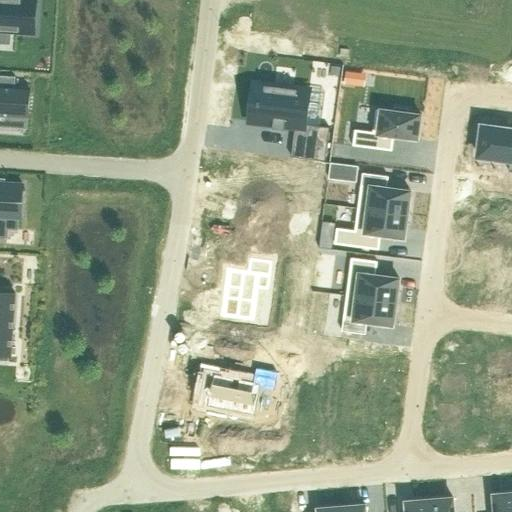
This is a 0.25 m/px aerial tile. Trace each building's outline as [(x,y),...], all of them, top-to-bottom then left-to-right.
[(0,0),(0,31),(34,33),(36,0),(0,0)] [(0,115),(29,118),(31,90),(15,89),(16,77),(0,75),(0,115)] [(259,106),(257,123),(274,125),(273,129),(275,129),(283,130),(285,130),(285,126),(295,127),(292,157),(326,161),(330,128),(321,127),(325,93),(309,91),(301,90),(301,89),(262,84),(260,101),(259,101),(258,106),(259,106)] [(355,130),(353,146),(393,151),(394,137),(418,140),(422,115),(407,114),(408,110),(396,108),(395,112),(376,109),(373,132),(355,130)] [(483,127),(479,156),(511,161),(509,172),(511,172),(511,130),(511,131),(511,130),(500,129),(483,127)] [(316,162),(311,198),(325,200),(329,164),(316,162)] [(330,178),(342,180),(344,166),(332,164),(330,178)] [(363,173),(358,209),(408,215),(411,192),(387,188),(389,177),(363,173)] [(243,177),(239,204),(283,209),(286,182),(243,177)] [(0,237),(6,237),(7,229),(18,229),(19,218),(21,218),(23,185),(5,184),(5,180),(0,179),(0,237)] [(337,228),(335,244),(379,250),(381,236),(405,239),(408,215),(358,209),(356,231),(337,228)] [(320,248),(332,249),(333,239),(321,237),(320,248)] [(289,268),(290,256),(278,255),(276,267),(289,268)] [(335,257),(320,256),(318,267),(333,269),(335,257)] [(352,258),(347,296),(397,303),(400,279),(376,276),(378,262),(352,258)] [(488,261),(484,291),(502,293),(502,294),(511,295),(511,260),(498,258),(497,262),(488,261)] [(225,299),(223,316),(252,320),(256,288),(268,290),(272,262),(250,259),(248,273),(229,270),(226,288),(226,287),(224,299),(225,299)] [(0,351),(10,352),(9,357),(12,357),(16,298),(15,298),(16,293),(11,293),(11,292),(0,291),(0,351)] [(347,296),(342,331),(366,334),(367,323),(394,326),(397,303),(347,296)] [(309,333),(324,335),(326,326),(311,324),(309,333)] [(340,348),(334,397),(352,399),(349,422),(380,427),(386,381),(360,378),(364,351),(340,348)] [(292,354),(291,364),(301,365),(302,355),(292,354)] [(214,374),(208,406),(255,415),(261,386),(275,389),(278,373),(257,369),(254,382),(214,374)] [(495,511),(511,511),(511,493),(494,495),(495,511)] [(454,511),(454,498),(430,500),(430,511),(454,511)] [(407,511),(430,511),(430,500),(406,502),(407,511)]
